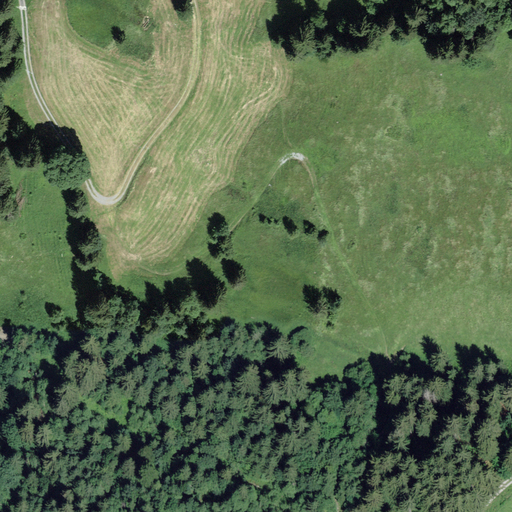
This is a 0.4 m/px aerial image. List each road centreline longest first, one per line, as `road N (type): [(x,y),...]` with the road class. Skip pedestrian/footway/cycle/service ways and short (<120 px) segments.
road 1 (track): [(193,0),(198,61),(188,96),(147,146),(120,197),(103,204)]
road 2 (track): [(103,204),(33,79),(22,0)]
